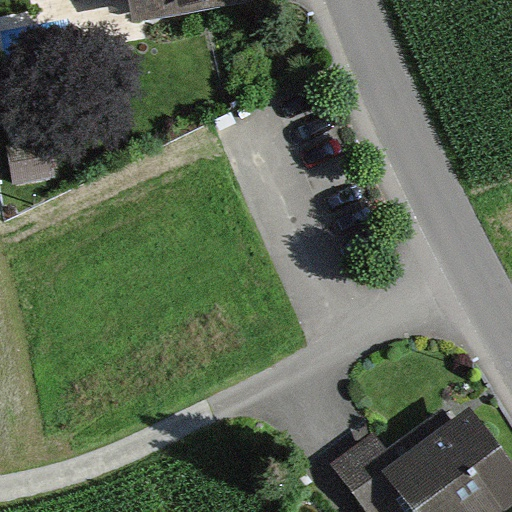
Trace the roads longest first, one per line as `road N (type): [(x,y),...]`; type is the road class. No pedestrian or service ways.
road 1 (residential): [(0,506),(86,484),(474,280)]
road 2 (tertiary): [(474,280),(387,98),(357,0)]
